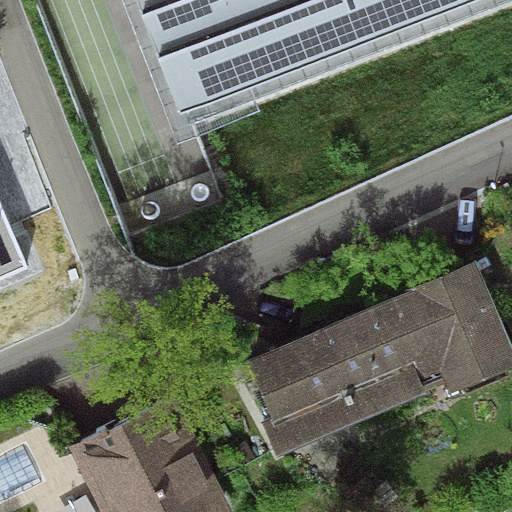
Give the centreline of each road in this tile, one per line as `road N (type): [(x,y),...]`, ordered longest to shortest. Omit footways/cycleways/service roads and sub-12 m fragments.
road 1 (residential): [(124,317),(511,144)]
road 2 (residential): [(0,0),(124,317)]
road 3 (residential): [(0,373),(124,317)]
